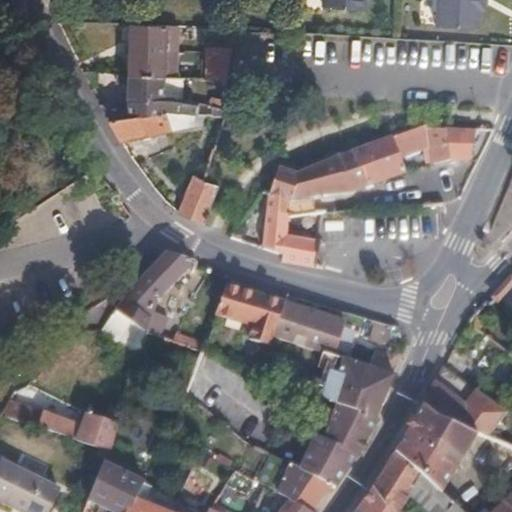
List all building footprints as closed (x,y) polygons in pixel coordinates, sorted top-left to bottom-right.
[(325,0),(325,8),(366,12),(366,0),(325,0)] [(438,0),(437,28),(479,31),(480,11),(486,11),(486,0),(438,0)] [(166,76),(169,24),(130,22),(128,73),(166,76)] [(208,78),(227,79),(233,43),(209,43),(208,78)] [(133,98),(160,97),(165,97),(166,76),(128,73),(127,99),(133,98)] [(164,112),(160,97),(133,98),(138,115),(164,112)] [(193,114),(164,112),(138,115),(112,121),(123,141),(194,124),(193,114)] [(474,160),(479,129),(422,128),(387,141),(308,170),(299,174),(280,167),(272,196),(293,201),(292,215),(314,213),(315,195),(357,193),(409,173),(404,159),(429,149),(435,166),(454,158),(474,160)] [(199,178),(183,213),(206,224),(221,188),(205,180),(199,178)] [(318,271),(319,267),(323,241),(288,233),(292,215),(293,201),(272,196),(263,251),(284,262),(283,267),(318,271)] [(117,311),(147,334),(159,338),(164,320),(153,316),(165,288),(169,291),(192,264),(167,256),(117,311)] [(247,340),(269,350),(274,340),(284,306),(228,283),(217,311),(253,326),(247,340)] [(344,323),(284,306),(274,340),(295,346),(299,335),(313,339),(309,350),(332,358),(344,323)] [(135,382),(147,334),(117,311),(106,328),(114,335),(104,356),(98,356),(91,376),(100,379),(131,393),(135,382)] [(175,387),(183,395),(192,373),(200,352),(190,348),(175,387)] [(376,353),(370,370),(395,378),(404,357),(376,353)] [(510,396),(511,393),(511,361),(502,354),(482,378),(510,396)] [(66,366),(44,357),(29,388),(66,406),(74,387),(59,380),(66,366)] [(395,378),(370,370),(339,360),(329,392),(382,409),(395,378)] [(431,414),(476,432),(485,436),(505,413),(440,370),(420,407),(431,414)] [(90,418),(118,428),(125,406),(131,393),(100,379),(91,398),(90,418)] [(358,456),(380,424),(376,421),(338,406),(326,441),(358,456)] [(405,433),(393,452),(440,494),(476,432),(431,414),(420,407),(418,406),(405,433)] [(29,407),(23,422),(41,428),(46,414),(29,407)] [(84,442),(111,451),(118,428),(90,418),(84,442)] [(66,421),(61,434),(76,439),(80,426),(66,421)] [(326,441),(315,436),(300,472),(333,488),(335,490),(358,456),(326,441)] [(461,511),(440,494),(393,452),(370,489),(384,511),(394,511),(412,487),(440,511),(461,511)] [(257,483),(267,489),(280,496),(292,468),(269,456),(257,483)] [(22,511),(50,511),(60,492),(4,465),(0,473),(0,500),(4,503),(22,511)] [(89,501),(111,511),(130,511),(136,502),(145,486),(105,465),(89,501)] [(292,468),(280,496),(290,502),(307,511),(315,511),(333,488),(300,472),(292,468)] [(384,511),(370,489),(355,511),(384,511)] [(511,511),(511,491),(491,511),(511,511)] [(162,511),(136,502),(130,511),(162,511)] [(307,511),(290,502),(282,511),(307,511)]
